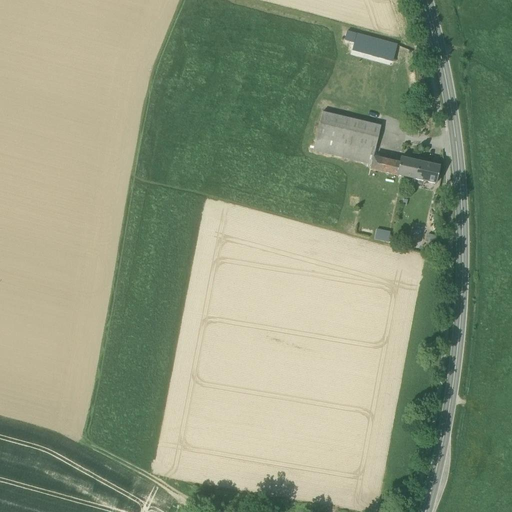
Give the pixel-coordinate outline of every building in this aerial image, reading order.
[(344,41),(354,44),(356,35),(347,32),(344,41)] [(351,52),(392,63),(397,46),(356,35),(354,44),(351,52)] [(312,150),(371,163),(372,158),(372,157),(380,123),(321,110),(312,150)] [(369,170),(376,171),(378,159),(372,158),(371,163),(369,169),(369,170)] [(394,176),(415,180),(419,163),(398,158),(397,163),(394,176)] [(394,176),(397,163),(392,162),(378,159),(376,171),(394,176)] [(440,167),(419,163),(415,180),(436,185),(440,167)] [(373,239),(390,243),(393,232),(375,228),(373,239)] [(437,237),(428,235),(427,242),(435,244),(437,237)]
